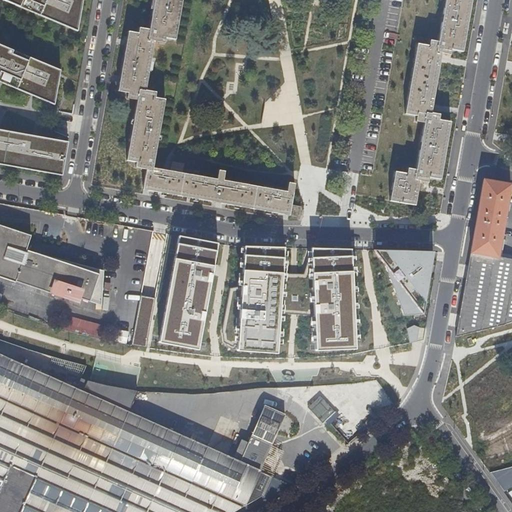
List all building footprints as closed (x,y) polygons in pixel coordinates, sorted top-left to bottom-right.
[(81,0),(0,0),(76,32),(81,0)] [(289,215),(289,214),(299,216),(301,206),(291,205),(294,183),(288,182),(286,194),(223,183),(224,171),(219,170),(217,182),(164,172),(152,170),(165,99),(155,97),(156,91),(146,90),(154,41),(164,43),(165,37),(175,39),(182,0),(154,0),(149,30),(139,28),(138,34),(128,32),(118,91),(128,92),(127,98),(137,100),(126,160),(136,161),(135,167),(146,169),(143,188),(161,191),(222,203),(289,215)] [(394,171),(389,200),(414,205),(419,181),(427,182),(428,177),(439,179),(450,122),(438,119),(439,114),(431,112),(441,53),(450,55),(450,49),(462,51),(470,0),(444,0),(438,41),(429,40),(428,45),(416,43),(404,113),(416,116),(415,121),(423,123),(415,169),(407,168),(406,173),(394,171)] [(58,71),(0,45),(0,82),(53,106),(58,71)] [(66,143),(0,130),(0,165),(61,176),(66,143)] [(482,182),(470,253),(497,258),(497,257),(510,184),(485,180),(482,182)] [(25,254),(30,240),(0,229),(0,281),(74,308),(76,303),(88,307),(97,280),(25,254)] [(170,234),(154,231),(132,346),(139,347),(148,349),(170,234)] [(220,245),(180,237),(160,343),(200,351),(220,245)] [(285,249),(245,248),(243,287),(231,291),(223,333),(225,345),(235,348),(236,346),(239,346),(239,352),(278,355),(281,314),(312,316),(312,314),(314,314),(315,351),(355,350),(352,250),(312,249),(305,275),(284,275),(285,249)] [(386,267),(404,317),(423,316),(434,253),(375,251),(386,267)] [(468,268),(469,268),(457,337),(484,332),(511,321),(511,259),(497,257),(497,258),(470,253),(468,268)] [(103,340),(107,327),(69,316),(66,329),(103,340)] [(424,341),(427,327),(420,326),(419,327),(414,325),(408,329),(410,343),(424,341)] [(126,343),(128,332),(119,330),(117,342),(126,343)] [(238,461),(231,458),(126,412),(135,392),(106,386),(86,381),(81,392),(0,356),(0,511),(231,511),(262,494),(270,476),(259,471),(284,415),(263,406),(246,442),(240,456),(238,461)] [(307,409),(322,423),(334,411),(319,397),(307,409)] [(240,456),(246,442),(239,439),(231,458),(238,461),(240,456)]
